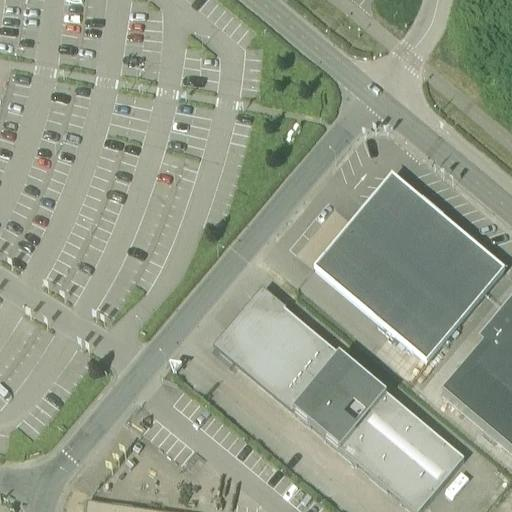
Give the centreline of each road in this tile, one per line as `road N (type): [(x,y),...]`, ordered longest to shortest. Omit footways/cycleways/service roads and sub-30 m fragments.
road 1 (residential): [(45,487),(377,98)]
road 2 (unknown): [(183,322),(379,511)]
road 3 (tertiary): [(511,212),(377,98)]
road 4 (tertiary): [(377,98),(259,0)]
